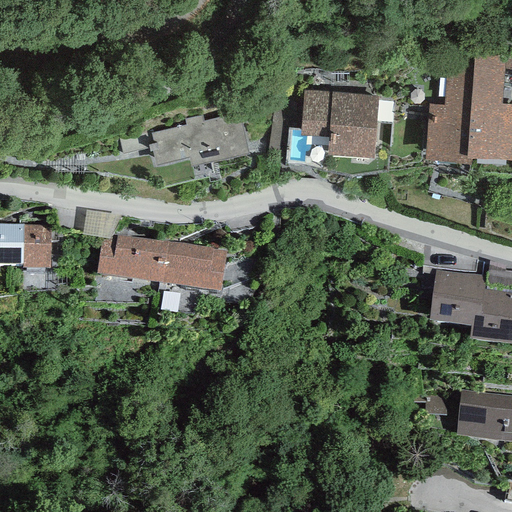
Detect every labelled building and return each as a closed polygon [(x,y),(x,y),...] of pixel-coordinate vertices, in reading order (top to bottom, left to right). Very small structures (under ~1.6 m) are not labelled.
[(475,43),(473,59),(465,155),(470,155),(511,156),(511,103),(502,103),(504,56),(483,53),(484,44),(475,43)] [(473,59),(448,58),(444,105),(430,103),(426,156),(470,159),(470,155),(465,155),(473,59)] [(304,91),(301,132),(330,135),(329,152),(373,155),(377,96),(304,91)] [(150,149),(152,149),(156,164),(189,156),(192,164),(249,151),(239,111),(204,120),(202,115),(185,118),(186,124),(154,133),(156,142),(149,144),(150,147),(150,149)] [(149,144),(143,131),(119,139),(123,154),(150,147),(149,144)] [(117,237),(120,218),(87,213),(82,240),(101,243),(116,245),(117,237)] [(0,270),(16,271),(17,227),(0,227),(0,270)] [(17,227),(16,271),(24,271),(24,274),(49,274),(50,229),(17,227)] [(155,287),(161,243),(117,237),(116,245),(101,243),(96,279),(155,287)] [(161,243),(155,287),(220,297),(227,253),(161,243)] [(487,278),(486,293),(511,295),(511,274),(505,273),(506,269),(489,264),(487,278)] [(487,278),(437,272),(430,327),(471,332),(481,333),(486,293),(487,278)] [(511,295),(486,293),(481,333),(471,332),(469,346),(511,351),(511,295)] [(511,397),(461,391),(455,438),(511,444),(511,397)] [(446,394),(426,393),(426,417),(446,417),(446,394)]
